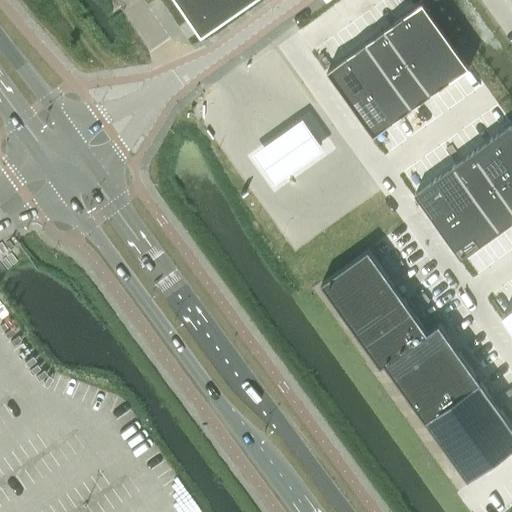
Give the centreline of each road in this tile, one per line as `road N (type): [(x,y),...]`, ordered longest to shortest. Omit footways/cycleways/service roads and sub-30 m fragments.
road 1 (secondary): [(346,511),(94,166)]
road 2 (secondary): [(63,191),(303,511)]
road 3 (unclassified): [(292,0),(177,77)]
road 4 (unclassified): [(94,166),(177,77)]
road 5 (unknown): [(511,234),(441,136)]
road 6 (unclassified): [(177,77),(71,134)]
